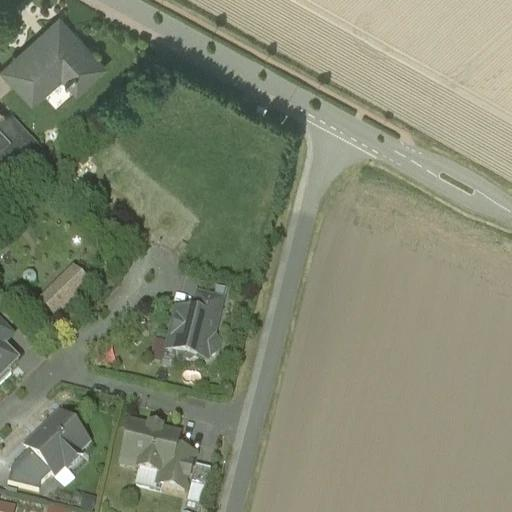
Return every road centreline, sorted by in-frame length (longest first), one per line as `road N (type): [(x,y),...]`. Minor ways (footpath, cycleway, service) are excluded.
road 1 (residential): [(253,421),(338,118)]
road 2 (tertiary): [(122,0),(338,118)]
road 3 (residential): [(253,421),(53,373)]
road 4 (tertiary): [(338,118),(511,213)]
road 5 (residential): [(150,278),(53,373)]
